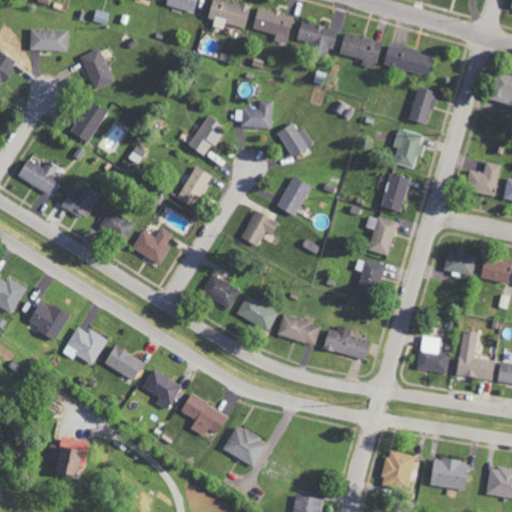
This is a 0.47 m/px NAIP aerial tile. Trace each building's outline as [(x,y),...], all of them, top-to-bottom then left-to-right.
[(166,0),(165,5),(193,11),(195,0),(166,0)] [(250,5),(228,0),(211,0),(207,17),(214,19),(212,26),(223,29),(225,23),(245,28),(250,5)] [(92,20),(105,24),(109,13),(96,9),(92,20)] [(253,30),(275,33),(274,41),(288,43),(292,13),(256,9),(253,30)] [(296,41),(314,45),(312,51),(329,55),(335,29),(301,20),(296,41)] [(29,50),(66,51),(67,30),(30,28),(29,50)] [(381,41),(343,32),(338,53),(362,59),(361,64),(374,67),(381,41)] [(388,43),(382,63),(427,76),(432,55),(388,43)] [(80,56),(96,89),(114,81),(98,47),(80,56)] [(0,85),(16,61),(0,50),(0,85)] [(511,75),(496,71),(489,100),(511,105),(511,75)] [(428,124),(435,90),(416,86),(409,119),(428,124)] [(272,100),(259,99),(259,108),(242,108),(241,127),(272,128),(272,100)] [(70,131),(87,142),(107,112),(90,100),(70,131)] [(187,145),(204,156),(212,143),(214,144),(225,128),(207,115),(187,145)] [(298,131),(292,122),(276,132),(292,157),(313,143),(303,128),(298,131)] [(424,146),(420,145),(422,134),(397,129),(393,147),(396,148),(393,164),(413,168),(416,155),(422,157),(424,146)] [(145,152),(136,146),(129,158),(138,164),(145,152)] [(48,195),(59,177),(53,174),(57,167),(47,161),(43,168),(27,158),(17,175),(48,195)] [(501,164),(485,161),(483,172),(469,169),(465,190),(495,196),(501,164)] [(212,175),(196,166),(176,198),(192,208),(212,175)] [(380,206),(400,212),(410,179),(390,173),(380,206)] [(311,187),(293,176),(275,205),(294,216),(311,187)] [(511,178),(508,177),(502,197),(511,199),(511,178)] [(101,195),(83,183),(77,193),(70,189),(60,205),(84,220),(101,195)] [(135,223),(109,208),(100,225),(126,240),(135,223)] [(264,231),(272,235),(278,221),(254,210),(241,238),(257,246),(264,231)] [(365,227),(373,230),(368,250),(388,255),(397,222),(369,214),(365,227)] [(172,233),(160,228),(156,236),(142,229),(132,249),(160,263),(169,246),(166,244),(172,233)] [(476,254),(456,251),(446,250),(443,270),(473,274),(476,254)] [(355,292),(374,297),(383,265),(358,258),(354,269),(361,271),(355,292)] [(480,278),(507,283),(510,262),(483,258),(480,278)] [(230,308),(240,290),(211,274),(201,292),(230,308)] [(25,286),(7,278),(6,280),(0,277),(0,306),(13,312),(25,286)] [(270,329),(277,310),(244,296),(236,316),(270,329)] [(53,340),(69,316),(51,305),(49,308),(39,302),(28,320),(38,326),(36,329),(53,340)] [(276,334),(314,345),(320,326),(283,314),(276,334)] [(369,340),(350,335),(351,329),(338,325),(336,330),(327,328),(322,348),(364,359),(369,340)] [(89,328),(87,332),(77,326),(62,352),(74,359),(76,355),(92,365),(107,339),(89,328)] [(494,360),(474,357),(477,332),(463,330),(457,375),(492,379),(494,360)] [(447,371),(448,353),(438,352),(439,337),(420,336),(418,369),(447,371)] [(103,363),(132,380),(143,362),(114,344),(103,363)] [(511,382),(511,363),(500,362),(497,381),(511,382)] [(158,395),(154,403),(168,410),(181,384),(151,369),(142,387),(158,395)] [(228,415),(189,394),(180,410),(195,419),(190,428),(204,436),(208,428),(218,433),(228,415)] [(255,466),(266,440),(234,426),(222,451),(255,466)] [(83,441),(60,436),(58,445),(50,444),(46,463),(54,465),(53,472),(75,477),(83,441)] [(416,457),(388,449),(379,480),(406,488),(416,457)] [(433,458),(430,485),(464,489),(467,462),(433,458)] [(511,469),(489,466),(486,495),(511,497),(511,469)] [(292,511),(320,511),(323,499),(295,495),(292,511)]
